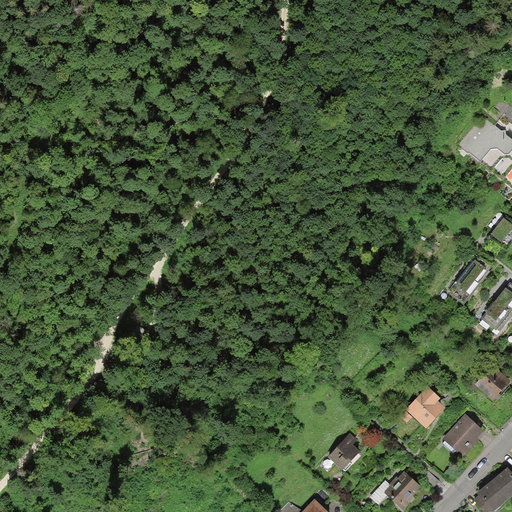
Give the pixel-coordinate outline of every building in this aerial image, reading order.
[(486,109),(458,140),(511,188),(511,101),(501,92),(486,109)] [(511,223),(504,218),(489,237),(506,250),(511,242),(511,223)] [(477,254),(464,271),(481,284),(491,272),(489,270),(492,266),(477,254)] [(451,291),(449,294),(464,306),(481,284),(464,271),(449,291),(451,291)] [(511,283),(511,282),(496,300),(511,311),(511,283)] [(511,316),(511,311),(496,300),(482,319),(496,330),(498,329),(500,331),(511,316)] [(138,325),(131,334),(141,341),(148,332),(138,325)] [(494,364),(475,385),(492,401),(500,392),(503,395),(511,386),(508,383),(511,380),(494,364)] [(429,387),(406,410),(426,429),(446,408),(438,401),(441,398),(429,387)] [(413,417),(406,411),(401,417),(407,423),(413,417)] [(466,414),(443,439),(464,458),(481,439),(479,437),(484,431),(466,414)] [(351,433),(328,457),(342,471),(344,468),(346,470),(352,464),(350,462),(361,451),(353,444),(358,440),(351,433)] [(492,480),(508,499),(511,496),(511,466),(509,470),(508,468),(492,480)] [(392,486),(385,493),(387,495),(404,510),(410,502),(409,500),(421,487),(404,472),(398,479),(396,477),(390,484),(392,486)] [(385,493),(392,486),(390,484),(386,480),(370,497),(378,504),(387,495),(385,493)] [(493,511),(508,499),(492,480),(477,493),(479,495),(474,499),(485,511),(491,511),(492,511),(493,511)] [(327,511),(315,499),(302,511),(327,511)] [(279,511),(298,511),(301,509),(289,502),(279,511)]
